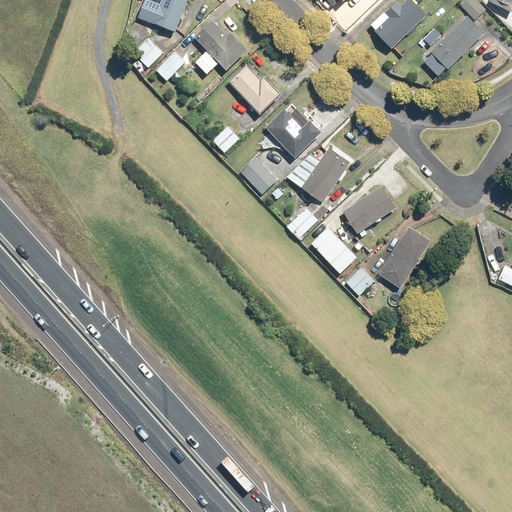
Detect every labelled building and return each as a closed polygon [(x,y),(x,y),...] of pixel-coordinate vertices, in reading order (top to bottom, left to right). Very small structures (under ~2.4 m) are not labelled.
[(191,0),(163,0),(163,3),(155,0),(147,0),(140,17),(156,23),(157,22),(179,31),(191,0)] [(406,0),(400,7),(396,2),(382,15),(387,19),(372,32),(390,51),(425,18),(408,0),(406,0)] [(484,11),(474,0),(463,0),(458,5),(473,21),(484,11)] [(511,0),(489,0),(488,3),(510,14),(511,9),(511,0)] [(484,34),(466,17),(429,53),(446,71),(484,34)] [(231,33),(217,18),(198,35),(221,60),(230,69),(252,48),(235,30),(231,33)] [(152,67),(166,52),(151,38),(137,53),(152,67)] [(189,61),(177,50),(158,70),(169,81),(189,61)] [(265,114),(287,93),(269,75),(266,78),(250,62),(232,80),(254,103),(265,114)] [(300,157),(327,130),(315,119),(307,127),(287,107),(268,126),(295,152),(300,157)] [(243,136),(230,124),(214,140),(227,152),(243,136)] [(355,158),(331,144),(305,186),(329,200),(355,158)] [(280,179),(257,156),(242,171),(265,194),(280,179)] [(359,232),(400,206),(387,184),(345,211),(359,232)] [(301,239),(331,209),(319,197),(289,227),(301,239)] [(405,287),(436,239),(412,224),(381,272),(405,287)] [(361,255),(331,226),(315,242),(345,272),(361,255)] [(378,279),(364,266),(348,282),(362,296),(378,279)] [(511,267),(511,269),(503,266),(497,280),(511,287),(511,267)]
